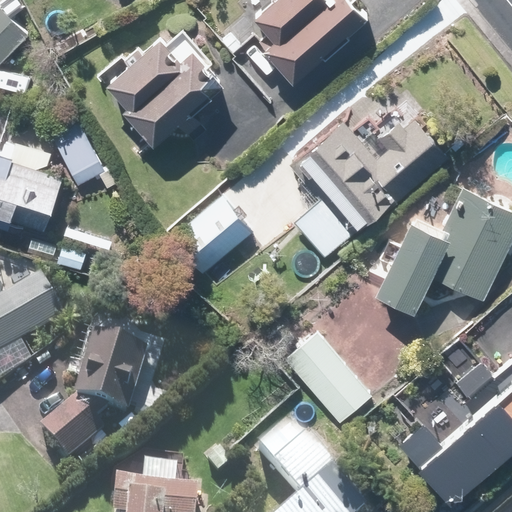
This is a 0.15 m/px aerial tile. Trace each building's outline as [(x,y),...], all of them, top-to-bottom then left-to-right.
[(0,0),(0,56),(2,58),(31,30),(2,0),(0,0)] [(258,38),(293,76),(367,9),(359,0),(269,0),(256,12),(270,27),(258,38)] [(122,100),(156,139),(226,78),(195,43),(182,54),(162,30),(108,77),(126,96),(122,100)] [(297,214),(326,251),(452,154),(420,112),(407,122),(402,116),(381,132),(391,144),(380,153),(349,113),(293,156),(323,194),(297,214)] [(81,178),(108,165),(84,115),(56,128),(81,178)] [(0,141),(0,215),(14,221),(17,213),(47,224),(67,171),(18,152),(19,148),(0,141)] [(417,208),(381,283),(420,302),(436,269),(487,293),(511,240),(511,201),(466,180),(446,222),(417,208)] [(218,255),(255,226),(226,189),(188,217),(218,255)] [(90,244),(62,238),(58,256),(86,262),(90,244)] [(0,350),(67,315),(45,274),(0,297),(0,350)] [(373,391),(320,326),(287,353),(341,418),(373,391)] [(99,330),(80,392),(133,407),(151,345),(99,330)] [(511,356),(496,370),(464,333),(397,392),(423,420),(406,434),(456,491),(511,442),(511,356)] [(44,423),(70,456),(107,427),(81,394),(44,423)] [(283,511),(359,511),(372,501),(311,434),(280,461),(307,491),(283,511)] [(196,511),(200,485),(119,476),(114,511),(196,511)]
